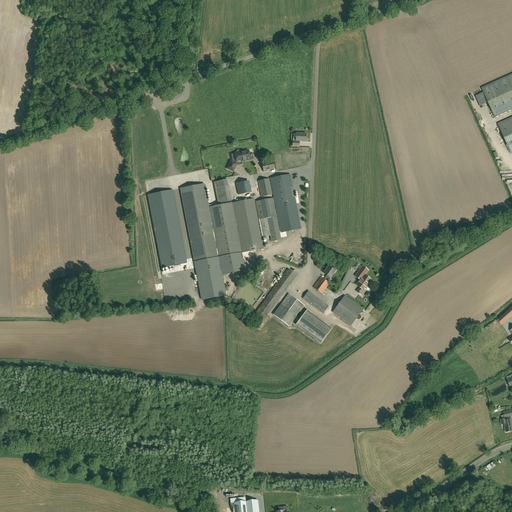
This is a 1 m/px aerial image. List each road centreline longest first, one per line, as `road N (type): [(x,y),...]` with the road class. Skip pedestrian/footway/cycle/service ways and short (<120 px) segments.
road 1 (unclassified): [(319,32),(0,144)]
road 2 (unclassified): [(313,241),(319,32)]
road 3 (unclassified): [(406,511),(511,445)]
